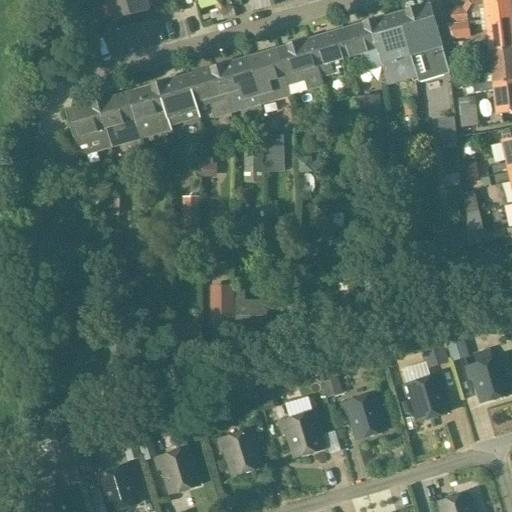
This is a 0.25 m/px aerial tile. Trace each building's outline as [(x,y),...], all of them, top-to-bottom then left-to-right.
[(150,11),(146,0),(115,0),(109,2),(115,21),(150,11)] [(261,0),(257,0),(249,3),(252,12),(264,9),(261,0)] [(274,0),(261,0),(264,9),(276,5),(274,0)] [(511,0),(484,0),(485,5),(474,6),(473,7),(451,9),(452,24),(511,17),(511,0)] [(430,4),(400,13),(415,67),(420,84),(451,75),(445,52),(430,4)] [(236,17),(233,7),(221,11),(225,20),(236,17)] [(225,20),(221,11),(210,14),(213,24),(225,20)] [(97,17),(96,13),(86,16),(90,28),(106,23),(104,16),(97,17)] [(400,13),(371,22),(386,76),(415,67),(400,13)] [(511,17),(452,24),(449,25),(453,40),(471,39),(471,32),(479,31),(488,30),(489,38),(490,51),(511,48),(511,17)] [(371,22),(341,31),(348,57),(364,52),(369,69),(382,66),(385,76),(386,76),(371,22)] [(107,31),(113,57),(142,50),(135,24),(107,31)] [(341,31),(311,40),(324,88),(325,87),(323,79),(335,75),(331,62),(348,57),(341,31)] [(324,88),(311,40),(278,49),(289,87),(306,82),(309,92),(324,88)] [(511,48),(490,51),(493,73),(484,74),(474,75),(475,84),(511,80),(511,48)] [(289,87),(278,49),(248,58),(261,104),(290,96),(288,88),(289,87)] [(261,104),(248,58),(218,67),(232,113),(261,104)] [(218,67),(188,75),(197,108),(211,104),(215,118),(232,113),(218,67)] [(197,108),(188,75),(158,84),(169,123),(183,119),(184,122),(199,117),(196,108),(197,108)] [(461,78),(451,79),(452,86),(463,85),(461,78)] [(511,111),(511,80),(475,84),(476,93),(495,91),(497,113),(511,111)] [(158,84),(128,93),(141,139),(171,130),(169,123),(158,84)] [(128,93),(99,102),(112,148),(112,147),(141,139),(128,93)] [(361,137),(382,136),(380,97),(360,97),(361,137)] [(462,128),(479,126),(477,109),(474,110),(472,98),(458,100),(462,128)] [(112,148),(99,102),(68,111),(82,157),(112,148)] [(444,150),(458,149),(456,128),(442,129),(444,150)] [(36,144),(49,187),(71,181),(66,164),(74,162),(66,135),(36,144)] [(267,173),(285,173),(285,136),(267,136),(267,173)] [(511,139),(503,142),(507,163),(488,167),(490,177),(511,172),(511,139)] [(245,183),(263,183),(263,148),(245,148),(245,183)] [(204,176),(220,174),(218,157),(202,159),(204,176)] [(511,172),(490,177),(490,178),(481,180),(483,188),(492,186),(493,187),(511,183),(511,172)] [(424,173),(401,175),(406,217),(429,214),(424,173)] [(467,216),(479,213),(474,192),(462,195),(467,216)] [(200,246),(200,216),(200,201),(183,201),(183,246),(200,246)] [(511,227),(503,230),(505,238),(511,236),(511,227)] [(467,236),(469,247),(489,242),(487,232),(467,236)] [(498,286),(493,264),(470,269),(472,278),(470,278),(473,291),(498,286)] [(234,287),(211,287),(211,329),(234,329),(234,287)] [(236,333),(248,333),(248,330),(268,330),(268,302),(236,302),(236,333)] [(320,311),(320,313),(310,313),(310,304),(301,304),(302,331),(339,321),(337,309),(320,311)] [(203,350),(202,326),(172,326),(172,351),(203,350)] [(105,364),(128,365),(130,336),(106,335),(105,364)] [(464,338),(448,343),(454,363),(470,357),(464,338)] [(443,345),(423,351),(429,369),(449,363),(443,345)] [(482,403),(511,395),(501,358),(467,368),(471,379),(474,378),(482,403)] [(419,421),(449,413),(438,376),(405,386),(408,398),(412,396),(419,421)] [(350,415),(358,439),(387,431),(377,394),(343,404),(346,416),(350,415)] [(287,433),(295,459),(324,450),(314,413),(280,423),(283,435),(287,433)] [(227,451),(234,475),(264,467),(253,430),(219,440),(223,452),(227,451)] [(144,462),(156,459),(157,458),(154,451),(156,450),(151,434),(137,439),(144,462)] [(135,435),(121,439),(129,462),(143,458),(135,435)] [(157,458),(156,459),(159,470),(163,469),(171,494),(201,485),(190,449),(157,458)] [(75,458),(62,462),(69,487),(82,483),(75,458)] [(102,487),(109,511),(110,511),(140,503),(128,467),(95,477),(98,488),(102,487)] [(72,511),(65,486),(31,496),(35,508),(39,507),(40,511),(72,511)] [(474,511),(469,495),(439,503),(441,511),(474,511)]
